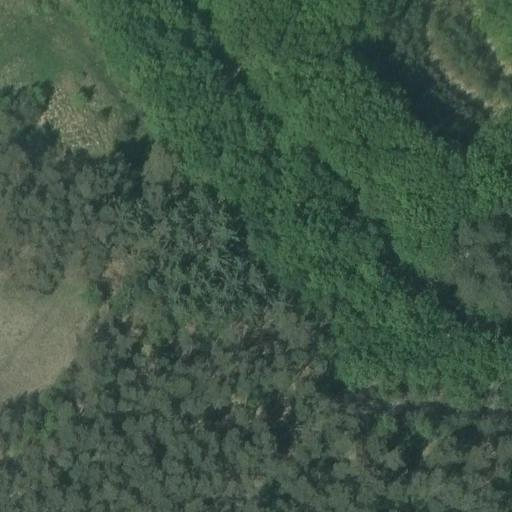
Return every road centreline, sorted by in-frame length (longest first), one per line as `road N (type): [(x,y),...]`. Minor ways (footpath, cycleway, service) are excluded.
road 1 (track): [(511,419),(357,399),(227,511)]
road 2 (track): [(431,0),(427,28),(511,121)]
